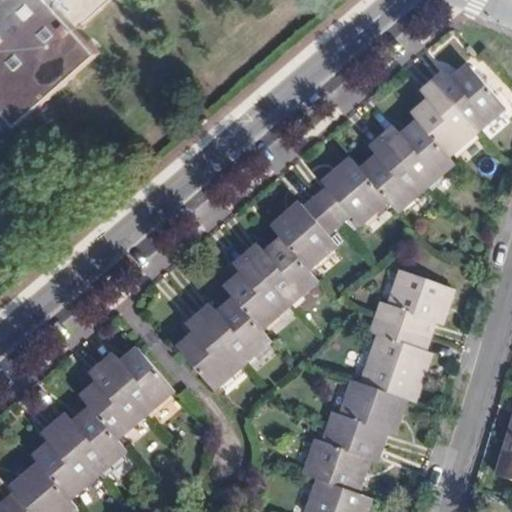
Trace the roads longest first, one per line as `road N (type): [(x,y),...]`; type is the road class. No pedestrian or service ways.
road 1 (residential): [(395,0),(0,338)]
road 2 (residential): [(511,282),(442,511)]
